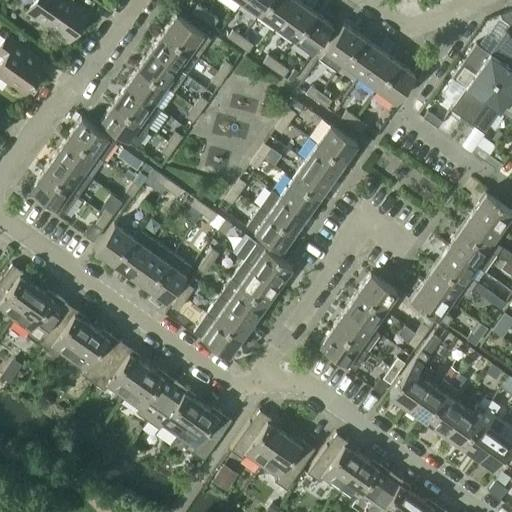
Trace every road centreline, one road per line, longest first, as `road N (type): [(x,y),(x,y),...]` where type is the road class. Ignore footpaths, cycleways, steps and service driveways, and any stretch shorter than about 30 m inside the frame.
road 1 (residential): [(0,220),(224,380),(257,380)]
road 2 (residential): [(257,380),(310,387),(483,511)]
road 3 (residential): [(511,199),(397,121),(445,45),(452,11)]
road 4 (residential): [(257,380),(362,217),(406,245)]
road 5 (residential): [(137,0),(0,173)]
